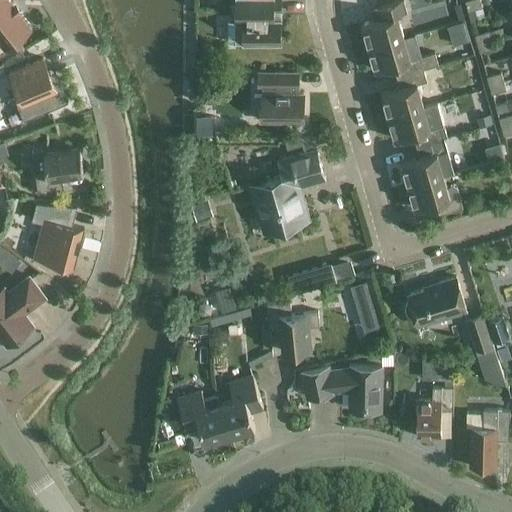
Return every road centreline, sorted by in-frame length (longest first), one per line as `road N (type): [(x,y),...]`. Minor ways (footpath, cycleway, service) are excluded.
road 1 (residential): [(0,401),(85,332),(114,281),(120,250),(111,116),(62,0)]
road 2 (residential): [(322,0),(385,234),(416,246),(511,217)]
road 3 (residential): [(499,511),(413,462),(358,447),(263,464),(202,511)]
